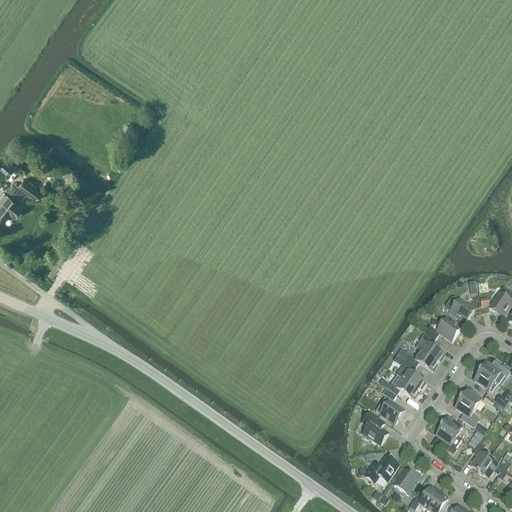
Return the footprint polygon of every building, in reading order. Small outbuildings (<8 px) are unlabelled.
[(21,157),(17,154),(12,161),(16,164),(21,157)] [(34,200),(40,193),(22,180),(15,189),(12,186),(5,195),(3,194),(0,198),(0,223),(8,214),(13,218),(21,207),(17,204),(25,193),(34,200)] [(502,320),(511,306),(511,294),(504,289),(500,295),(499,295),(488,310),(502,320)] [(459,301),(456,299),(451,300),(446,308),(446,312),(450,314),(449,315),(465,326),(475,312),(459,301)] [(439,336),(452,344),(461,331),(446,320),(437,333),(429,328),(424,335),(435,343),(439,336)] [(432,348),(435,343),(424,335),(415,349),(421,354),(438,365),(439,363),(441,364),(445,358),(444,357),(444,356),(432,348)] [(436,367),(438,365),(421,354),(415,362),(409,357),(405,363),(416,370),(419,365),(432,374),(432,373),(433,374),(438,368),(436,367)] [(412,375),(416,370),(405,363),(402,368),(402,369),(396,377),(402,381),(419,393),(420,391),(422,392),(426,385),(424,384),(425,384),(412,375)] [(510,374),(500,367),(497,372),(486,365),(480,374),(498,386),(499,387),(505,378),(507,380),(510,374)] [(492,394),(498,386),(480,374),(474,383),(489,393),(489,392),(492,394)] [(417,395),(419,393),(402,381),(396,390),(390,385),(386,391),(397,398),(400,393),(413,401),(414,402),(419,396),(417,395)] [(393,404),(397,398),(386,391),(382,396),(386,399),(375,413),(380,416),(379,416),(395,427),(405,413),(389,402),(390,401),(393,404)] [(461,401),(476,411),(482,403),(467,393),(461,401)] [(501,396),(495,404),(503,410),(509,402),(501,396)] [(473,416),(476,411),(461,401),(455,410),(466,418),(462,423),(474,431),(477,426),(479,423),(478,419),(477,419),(473,416)] [(379,429),(382,424),(369,415),(361,426),(367,430),(363,436),(364,437),(363,439),(369,443),(370,441),(380,448),(389,436),(379,429)] [(462,443),(457,439),(463,430),(448,420),(442,429),(462,443)] [(483,428),(479,434),(483,437),(487,432),(483,428)] [(456,451),(462,443),(442,429),(436,438),(446,445),(443,450),(453,457),(457,452),(456,451)] [(477,433),(474,438),(480,443),(484,438),(477,433)] [(478,446),(471,442),(468,446),(475,451),(478,446)] [(479,475),(489,461),(481,455),(485,449),(480,445),(472,455),(477,459),(470,469),(479,475)] [(489,461),(479,475),(488,481),(494,473),(499,477),(502,471),(507,464),(511,458),(507,455),(503,461),(502,460),(493,455),(489,461)] [(388,485),(399,468),(386,459),(378,471),(372,468),(365,479),(375,486),(379,479),(388,485)] [(408,497),(418,482),(404,472),(394,488),(408,497)] [(426,511),(427,511),(439,496),(437,495),(438,493),(431,489),(430,490),(421,502),(416,499),(409,509),(413,511),(415,511),(419,507),(426,511)] [(376,493),(372,499),(378,502),(382,497),(376,493)] [(440,511),(448,502),(447,502),(448,500),(442,496),(441,497),(439,496),(427,511),(440,511)] [(384,499),(380,504),(385,508),(389,502),(384,499)]
